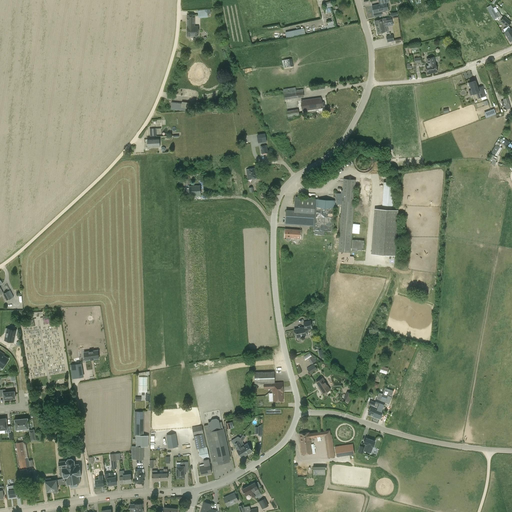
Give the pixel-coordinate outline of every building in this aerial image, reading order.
[(382,3),(372,6),(374,17),(382,16),(381,12),(388,11),(386,3),(383,4),(382,3)] [(492,7),(488,9),(495,20),(502,16),(499,12),(496,14),(492,7)] [(198,19),(208,18),(207,10),(198,11),(198,19)] [(194,15),(187,15),(187,37),(198,37),(198,26),(194,26),(194,15)] [(383,23),(382,23),(386,22),(386,23),(392,22),(391,17),(374,21),(375,26),(376,26),(377,34),(384,32),(387,32),(387,34),(388,34),(386,23),(383,23)] [(500,21),(507,27),(511,23),(504,17),(500,21)] [(328,29),(336,27),(334,21),(326,22),(328,29)] [(287,38),(302,34),(301,29),(285,32),(287,38)] [(437,72),(435,64),(434,57),(426,59),(428,65),(425,66),(427,74),(437,72)] [(282,60),(283,68),(293,66),(292,59),(282,60)] [(473,94),(479,92),(479,93),(476,94),(478,99),(481,98),(482,100),(486,99),(485,97),(487,96),(483,86),(477,88),(475,81),(474,81),(473,80),(472,79),(469,80),(469,81),(469,83),(473,94)] [(283,89),(285,100),(304,97),(302,86),(283,89)] [(506,110),(511,108),(507,98),(503,99),(506,110)] [(323,103),(321,103),(320,99),(301,101),(303,110),(324,107),(323,103)] [(171,110),(181,111),(182,103),(172,102),(171,110)] [(484,112),(486,117),(495,114),(493,109),(484,112)] [(266,142),(265,134),(257,135),(258,143),(266,142)] [(159,138),(157,138),(150,139),(147,139),(147,148),(160,147),(159,138)] [(496,144),(491,152),(494,154),(495,153),(499,146),(496,144)] [(248,180),(258,178),(256,168),(246,170),(248,180)] [(199,177),(199,174),(188,174),(188,175),(186,175),(186,177),(185,177),(185,179),(179,180),(179,186),(185,186),(185,185),(189,184),(189,177),(188,177),(188,176),(189,176),(191,176),(191,179),(195,179),(195,178),(199,177)] [(350,253),(356,180),(343,179),(338,252),(350,253)] [(384,182),(382,205),(392,206),(394,183),(384,182)] [(189,186),(189,196),(201,195),(200,186),(189,186)] [(285,224),(313,226),(313,230),(333,232),(336,201),(315,199),(315,198),(295,197),(294,211),(286,210),(285,224)] [(371,254),(395,256),(398,210),(374,209),(371,254)] [(291,239),(291,238),(300,239),(301,230),(285,229),(284,238),(286,238),(286,240),(287,241),(288,241),(289,241),(290,240),(291,239)] [(7,301),(14,297),(10,290),(3,294),(7,301)] [(301,337),(308,336),(307,330),(312,329),(311,321),(303,322),(304,327),(302,328),(302,327),(299,327),(299,328),(293,329),(295,339),(301,338),(301,337)] [(6,329),(5,333),(7,333),(5,341),(13,343),(16,331),(6,329)] [(98,350),(84,352),(85,361),(90,360),(94,359),(99,358),(98,350)] [(0,366),(3,368),(9,359),(2,355),(2,354),(0,352),(0,366)] [(310,352),(303,357),(306,360),(307,359),(311,364),(316,361),(310,352)] [(70,365),(72,379),(84,377),(82,363),(70,365)] [(307,369),(310,374),(317,369),(314,364),(307,369)] [(272,393),(273,393),(273,402),(283,401),(282,383),(275,383),(274,372),(254,372),(255,384),(256,384),(264,384),(264,390),(272,389),(272,393)] [(150,401),(150,394),(150,391),(147,391),(147,386),(147,377),(139,377),(139,392),(147,392),(147,394),(146,394),(146,401),(150,401)] [(320,390),(323,395),(330,390),(322,378),(316,382),(320,390)] [(385,388),(382,394),(379,393),(375,402),(370,400),(369,405),(371,406),(367,415),(380,420),(384,410),(383,410),(384,407),(390,390),(388,389),(390,383),(388,383),(386,388),(385,388)] [(5,390),(0,390),(0,396),(4,396),(4,400),(15,399),(14,392),(6,393),(5,390)] [(347,391),(344,399),(350,402),(353,394),(347,391)] [(15,430),(17,430),(17,431),(27,430),(27,429),(29,428),(28,418),(14,420),(15,430)] [(6,419),(0,419),(0,423),(1,430),(5,429),(5,433),(11,432),(10,426),(7,427),(6,419)] [(230,459),(223,429),(222,422),(217,423),(218,424),(204,427),(212,462),(217,461),(217,462),(217,461),(218,464),(230,462),(229,459),(230,459)] [(202,426),(192,428),(194,436),(196,436),(198,446),(205,445),(206,444),(202,426)] [(334,457),(332,435),(331,435),(330,430),(324,431),(324,432),(320,432),(309,433),(309,432),(299,434),(302,455),(312,454),(310,440),(310,438),(320,437),(320,436),(324,436),(325,436),(328,458),(334,457)] [(168,448),(178,447),(176,433),(166,435),(168,448)] [(136,446),(132,446),(132,459),(132,460),(144,460),(144,447),(148,447),(149,436),(143,435),(136,435),(136,446)] [(247,444),(244,446),(242,442),(246,437),(243,435),(238,442),(233,445),(237,450),(242,458),(248,454),(249,455),(251,454),(251,452),(252,452),(247,444)] [(358,452),(363,454),(364,450),(371,453),(375,441),(366,438),(364,444),(365,445),(364,448),(360,446),(358,452)] [(30,471),(29,466),(28,461),(25,442),(14,444),(14,449),(17,448),(20,467),(19,467),(20,470),(27,469),(28,472),(30,471)] [(351,445),(335,447),(336,457),(352,455),(351,445)] [(42,446),(35,457),(50,467),(57,455),(42,446)] [(209,459),(210,458),(207,447),(198,449),(199,455),(204,460),(203,460),(204,466),(199,467),(201,476),(212,473),(210,465),(209,459)] [(65,478),(65,479),(66,484),(67,484),(67,485),(68,486),(69,485),(69,484),(70,484),(70,488),(78,487),(77,483),(80,482),(79,476),(80,476),(80,477),(81,476),(81,475),(80,466),(79,466),(79,464),(76,464),(76,466),(75,466),(74,461),(71,458),(68,459),(66,462),(65,462),(65,461),(58,462),(61,476),(63,476),(64,478),(65,478)] [(183,479),(184,478),(184,468),(188,468),(187,462),(184,462),(184,466),(176,467),(177,478),(180,478),(181,479),(183,479)] [(313,475),(313,476),(325,475),(325,467),(313,467),(313,475)] [(142,469),(135,470),(136,475),(134,475),(135,483),(144,483),(144,479),(145,479),(144,474),(144,469),(142,469)] [(131,474),(125,475),(124,470),(119,471),(121,484),(124,483),(132,482),(131,474)] [(117,484),(116,477),(116,473),(114,473),(114,472),(104,474),(105,478),(107,478),(108,485),(117,484)] [(103,479),(103,475),(98,475),(99,477),(95,478),(96,487),(104,486),(103,479)] [(57,485),(66,484),(65,479),(56,480),(51,481),(51,478),(45,479),(46,481),(45,482),(47,492),(53,491),(55,493),(57,492),(58,491),(57,485)] [(11,482),(7,482),(9,497),(16,496),(15,489),(12,490),(11,482)] [(246,495),(250,493),(252,498),(255,496),(260,493),(255,482),(254,483),(253,482),(250,484),(250,485),(246,487),(245,486),(242,488),(243,489),(246,495)] [(227,507),(238,502),(234,493),(223,498),(227,507)] [(262,509),(268,506),(264,499),(258,502),(262,509)] [(217,511),(215,511),(210,509),(211,505),(204,502),(200,511),(219,511),(219,510),(217,511)]
